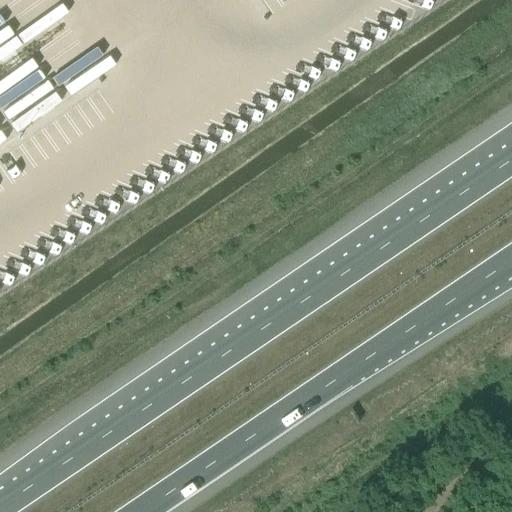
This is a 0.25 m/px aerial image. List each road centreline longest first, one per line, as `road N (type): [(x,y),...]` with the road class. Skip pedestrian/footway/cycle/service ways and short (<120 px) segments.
road 1 (motorway): [(511,156),(0,506)]
road 2 (motorway): [(143,511),(511,261)]
